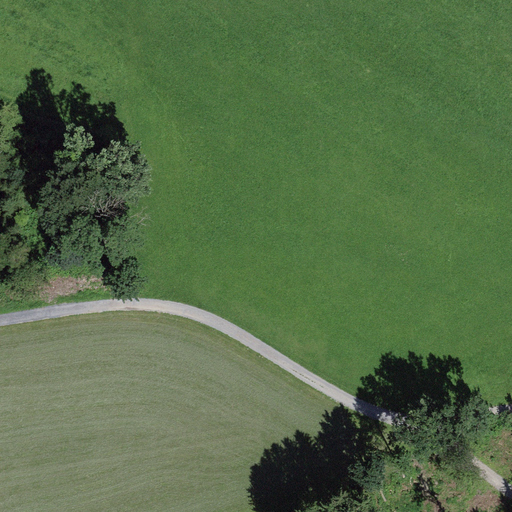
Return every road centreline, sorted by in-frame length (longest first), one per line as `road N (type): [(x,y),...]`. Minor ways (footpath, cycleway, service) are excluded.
road 1 (track): [(0,321),(151,305),(203,315),(354,398),(410,416)]
road 2 (track): [(511,498),(410,416)]
